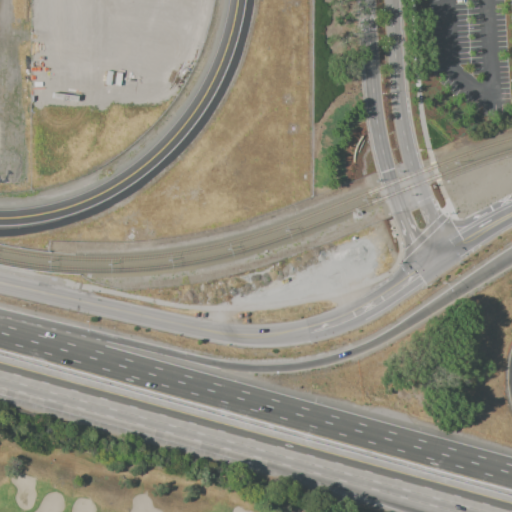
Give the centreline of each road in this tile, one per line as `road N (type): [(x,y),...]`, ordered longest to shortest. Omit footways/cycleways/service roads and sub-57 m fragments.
road 1 (motorway): [(511,255),(386,339),(296,368),(218,365),(0,323)]
road 2 (motorway): [(511,473),(0,330)]
road 3 (motorway): [(0,378),(480,511)]
road 4 (residential): [(0,220),(85,202),(164,147),(214,77),(235,0)]
road 5 (secondary): [(299,334),(202,331),(0,283)]
road 6 (tertiary): [(425,209),(398,113),(390,0)]
road 7 (tertiary): [(365,0),(374,117),(398,205)]
road 8 (secondary): [(429,267),(349,318),(299,334)]
